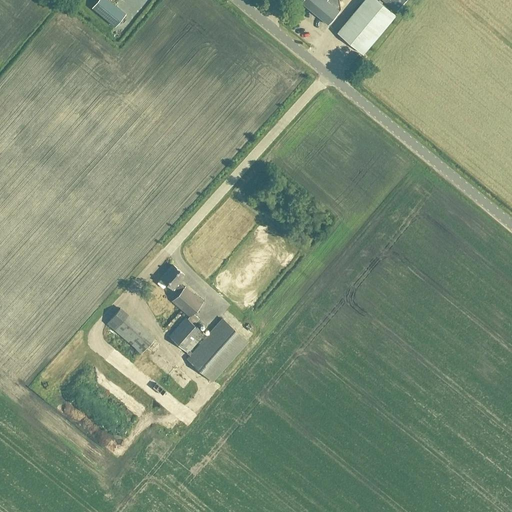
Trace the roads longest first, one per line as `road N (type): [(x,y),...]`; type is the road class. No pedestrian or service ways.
road 1 (tertiary): [(511,223),(239,0)]
road 2 (unknown): [(325,70),(172,245)]
